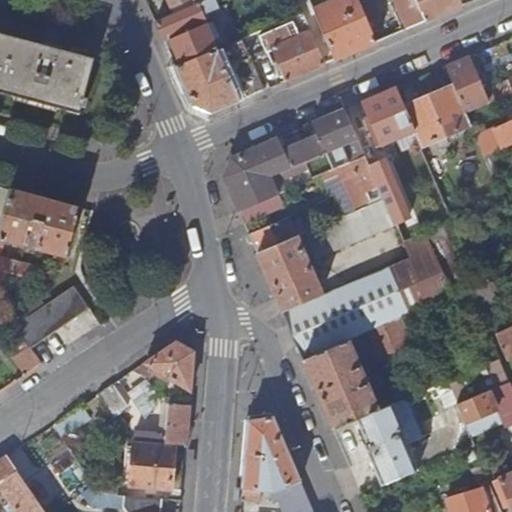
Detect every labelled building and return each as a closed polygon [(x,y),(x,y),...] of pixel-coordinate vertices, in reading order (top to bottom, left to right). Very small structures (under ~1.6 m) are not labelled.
[(165,14),(147,22),(155,39),(159,37),(162,42),(198,26),(196,21),(208,15),(206,9),(209,8),(205,0),(197,0),(187,5),(165,14)] [(162,0),(165,14),(187,5),(188,0),(162,0)] [(336,0),(314,9),(335,59),(376,42),(357,0),(336,0)] [(396,0),(409,28),(427,20),(417,0),(396,0)] [(459,0),(417,0),(427,20),(461,5),(459,0)] [(273,48),(286,80),(325,64),(311,29),(298,34),(293,21),(260,35),(267,51),(273,48)] [(212,22),(198,26),(162,42),(169,66),(216,45),(221,30),(217,33),(212,22)] [(93,59),(58,50),(58,48),(41,43),(41,45),(0,34),(0,93),(78,114),(80,107),(84,109),(87,99),(82,98),(93,59)] [(229,101),(211,60),(221,56),(222,61),(238,54),(231,38),(216,45),(169,66),(165,68),(182,106),(201,113),(229,101)] [(486,95),(469,56),(447,66),(455,83),(466,111),(510,93),(511,91),(511,88),(508,79),(491,86),(493,93),(486,95)] [(265,89),(253,62),(239,68),(251,95),(265,89)] [(466,111),(455,83),(404,104),(415,129),(420,140),(422,145),(472,124),(466,111)] [(404,104),(397,87),(364,101),(372,121),(368,123),(377,145),(399,135),(415,129),(404,104)] [(364,154),(345,109),(313,123),(318,134),(332,168),(364,154)] [(420,140),(415,129),(399,135),(404,147),(420,140)] [(332,168),(318,134),(284,148),(279,137),(232,157),(225,177),(239,209),(271,194),(278,192),(270,174),(276,172),(278,174),(289,170),(289,167),(309,158),(316,175),(321,173),(332,168)] [(379,186),(370,166),(364,154),(332,168),(321,173),(324,180),(339,174),(353,206),(369,199),(366,192),(379,186)] [(384,160),(370,166),(379,186),(384,198),(395,223),(409,216),(384,160)] [(339,174),(324,180),(329,191),(335,188),(347,213),(354,211),(353,206),(339,174)] [(0,256),(4,241),(65,258),(78,208),(45,199),(10,190),(0,226),(0,281),(42,274),(43,268),(0,256)] [(277,208),(271,194),(239,209),(244,221),(277,208)] [(347,213),(305,231),(315,256),(393,224),(383,198),(354,211),(347,213)] [(249,232),(257,251),(296,235),(305,231),(299,217),(290,221),(287,217),(249,232)] [(321,295),(284,311),(304,358),(350,338),(368,330),(401,316),(471,286),(466,274),(445,223),(421,234),(404,240),(410,255),(321,295)] [(321,295),(296,235),(257,251),(284,311),(321,295)] [(493,295),(482,268),(466,274),(471,286),(477,301),(489,297),(493,295)] [(5,315),(29,349),(87,309),(72,287),(44,306),(36,294),(5,315)] [(500,324),(489,297),(477,301),(489,329),(500,324)] [(401,316),(368,330),(382,361),(414,347),(401,316)] [(511,325),(497,332),(508,358),(511,356),(511,325)] [(363,382),(358,369),(362,366),(350,338),(304,358),(334,428),(358,418),(380,409),(368,380),(363,382)] [(176,343),(145,364),(149,367),(147,372),(168,384),(170,381),(190,392),(193,353),(176,343)] [(27,375),(40,366),(29,351),(16,360),(27,375)] [(511,380),(501,358),(450,379),(459,401),(489,389),(496,386),(511,380)] [(511,382),(511,380),(496,386),(511,423),(511,382)] [(392,386),(399,400),(406,398),(410,396),(403,382),(392,386)] [(111,387),(97,396),(118,427),(133,417),(112,386),(111,387)] [(497,409),(489,389),(459,401),(457,403),(465,422),(497,409)] [(421,435),(406,398),(399,400),(380,409),(358,418),(368,443),(364,443),(380,484),(418,467),(407,441),(421,435)] [(164,444),(185,446),(189,407),(167,405),(164,444)] [(313,511),(273,418),(248,420),(244,482),(242,501),(260,502),(260,492),(274,492),(275,496),(282,493),(280,489),(289,485),(293,494),(278,501),(282,511),(313,511)] [(129,442),(159,444),(160,435),(134,433),(129,442)] [(171,490),(174,448),(133,445),(130,478),(124,478),(124,487),(171,490)] [(43,511),(6,456),(0,460),(0,482),(2,481),(10,493),(5,495),(16,511),(43,511)] [(511,471),(494,479),(504,502),(508,500),(511,510),(511,471)] [(451,511),(503,511),(496,495),(487,498),(483,486),(447,498),(451,511)]
